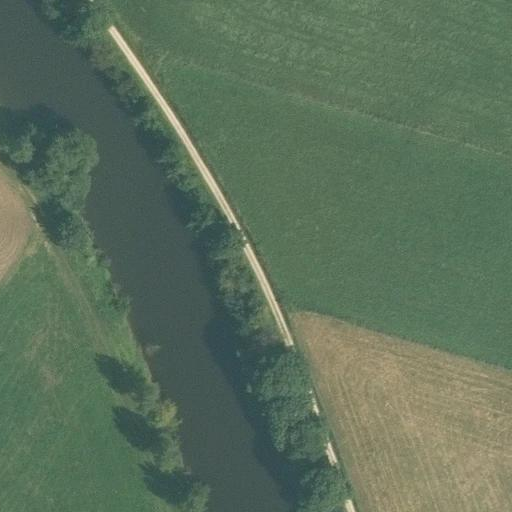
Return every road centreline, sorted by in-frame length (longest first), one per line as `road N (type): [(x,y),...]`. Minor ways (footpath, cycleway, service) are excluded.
road 1 (track): [(85,0),(219,183),(269,285),(359,511)]
road 2 (track): [(181,511),(164,457),(96,314),(0,155)]
